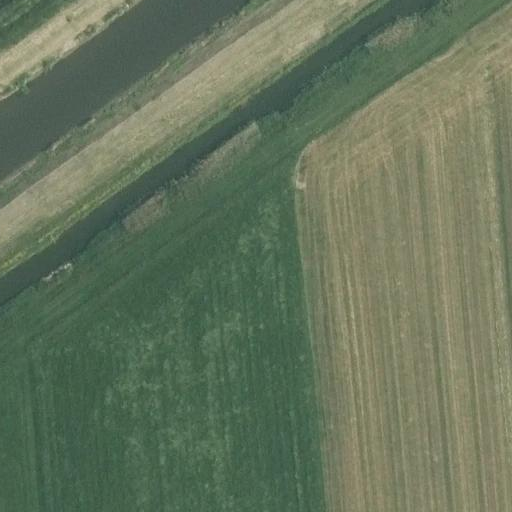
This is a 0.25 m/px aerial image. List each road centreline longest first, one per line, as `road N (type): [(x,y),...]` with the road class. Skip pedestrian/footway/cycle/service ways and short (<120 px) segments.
road 1 (track): [(0,347),(493,0)]
road 2 (track): [(0,236),(331,0)]
